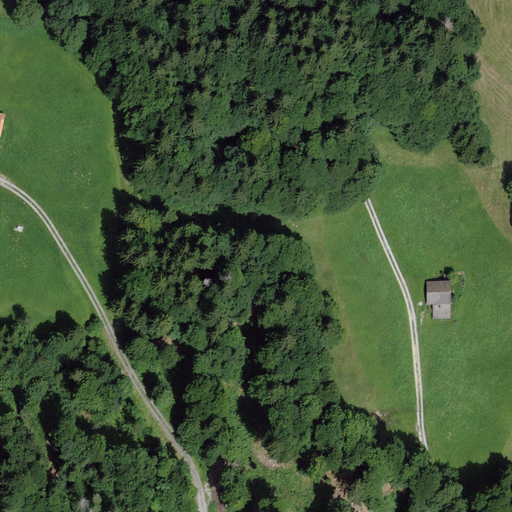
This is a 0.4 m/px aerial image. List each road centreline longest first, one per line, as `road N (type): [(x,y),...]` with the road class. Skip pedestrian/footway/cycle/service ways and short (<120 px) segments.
road 1 (track): [(431,511),(410,303),(359,194),(345,76),(301,0)]
road 2 (track): [(204,511),(187,460),(43,216),(0,180)]
